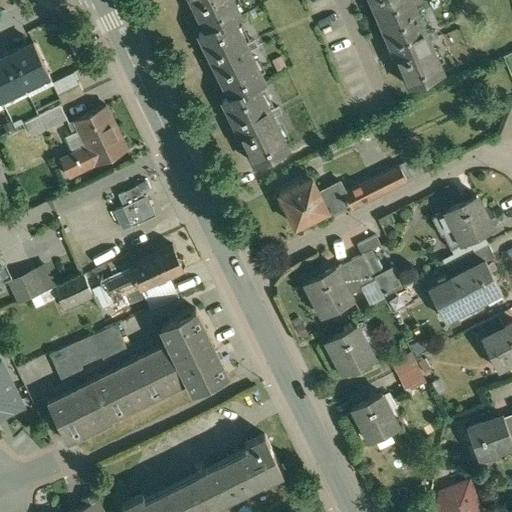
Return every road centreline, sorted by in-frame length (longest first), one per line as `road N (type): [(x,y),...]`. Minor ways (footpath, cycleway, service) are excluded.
road 1 (tertiary): [(100,0),(237,278)]
road 2 (residential): [(511,163),(472,156),(237,278)]
road 3 (tertiary): [(237,278),(350,511)]
road 4 (unknown): [(0,212),(170,139)]
